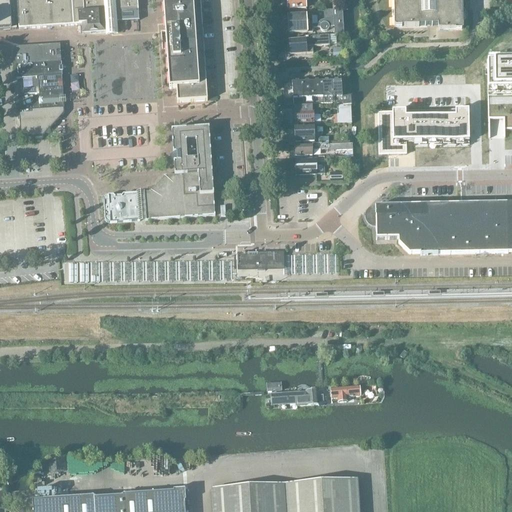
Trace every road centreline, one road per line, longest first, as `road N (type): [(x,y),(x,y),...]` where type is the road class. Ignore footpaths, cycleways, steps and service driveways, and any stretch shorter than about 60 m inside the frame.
road 1 (unclassified): [(0,351),(318,340)]
road 2 (residential): [(264,236),(247,0)]
road 3 (unclassified): [(511,260),(374,262),(328,220)]
road 4 (unclassified): [(328,220),(381,177),(511,174)]
road 5 (unclassified): [(0,186),(82,187),(95,233),(108,241)]
